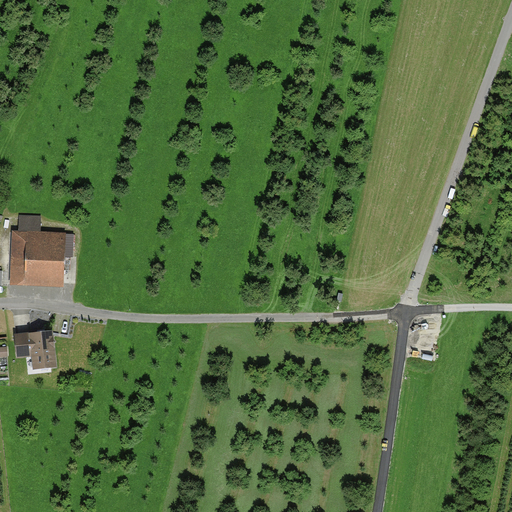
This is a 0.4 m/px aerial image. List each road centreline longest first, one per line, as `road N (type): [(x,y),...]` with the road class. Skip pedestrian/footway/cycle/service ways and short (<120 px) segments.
road 1 (unclassified): [(407,311),(142,318),(0,301)]
road 2 (unclassified): [(511,21),(407,311)]
road 3 (unclassified): [(407,311),(378,511)]
